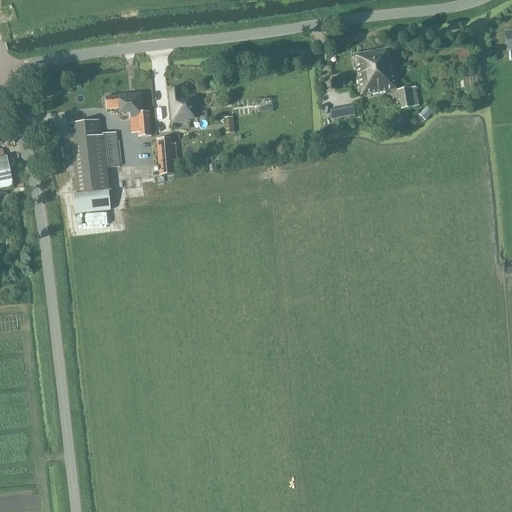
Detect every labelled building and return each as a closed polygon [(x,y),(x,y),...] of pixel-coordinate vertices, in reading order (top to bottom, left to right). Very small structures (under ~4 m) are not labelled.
[(467,48),(457,51),(459,59),(470,56),(467,48)] [(369,94),(396,89),(388,49),(353,56),(360,94),(369,93),(369,94)] [(169,51),(155,52),(155,87),(169,87),(169,51)] [(418,105),(415,87),(398,90),(401,108),(418,105)] [(194,88),(182,89),(183,98),(177,98),(177,100),(169,100),(171,123),(196,121),(194,88)] [(149,113),(143,113),(142,94),(119,95),(119,97),(105,98),(106,110),(119,109),(119,115),(129,114),(129,119),(137,118),(138,137),(151,136),(149,113)] [(357,99),(333,104),(335,113),(359,109),(357,99)] [(420,113),(426,119),(432,113),(426,107),(420,113)] [(356,110),(344,112),(345,118),(357,116),(356,110)] [(238,127),(237,111),(229,111),(229,128),(238,127)] [(106,169),(105,169),(101,134),(99,121),(70,124),(78,194),(108,190),(106,169)] [(105,169),(106,169),(120,167),(116,133),(101,134),(105,169)] [(158,175),(172,174),(170,138),(156,139),(158,175)] [(0,158),(0,189),(13,187),(10,173),(7,157),(4,157),(3,157),(0,158)]
